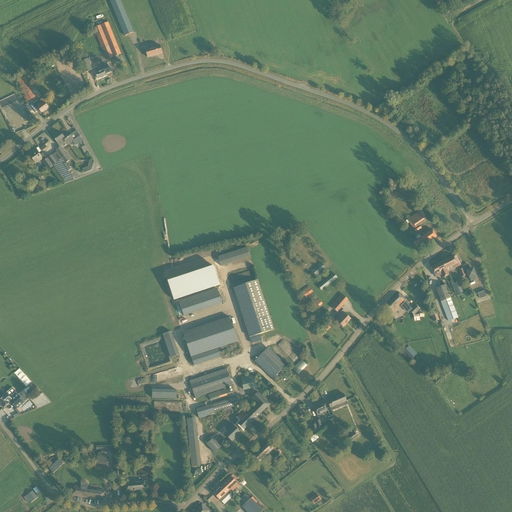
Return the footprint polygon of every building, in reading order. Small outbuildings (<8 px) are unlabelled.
[(133,33),(119,0),(109,0),(125,36),(133,33)] [(108,23),(101,25),(107,41),(100,26),(94,28),(106,60),(113,57),(108,43),(114,57),(121,54),(108,23)] [(160,46),(145,50),(147,57),(162,53),(160,46)] [(88,59),(81,62),(85,73),(92,70),(88,59)] [(99,72),(95,73),(96,74),(98,79),(106,76),(105,74),(110,72),(107,65),(97,69),(99,72)] [(35,97),(25,77),(18,80),(27,100),(35,97)] [(45,104),(42,99),(39,102),(41,104),(37,107),(41,113),(48,108),(45,104)] [(72,138),(68,133),(63,137),(60,132),(53,137),(57,142),(59,146),(63,143),(64,144),(66,142),(68,145),(73,141),(71,139),(72,138)] [(66,155),(60,147),(57,149),(58,151),(48,158),(64,180),(73,177),(68,171),(71,169),(69,167),(72,167),(71,163),(73,163),(71,160),(71,159),(67,154),(66,155)] [(39,154),(36,150),(29,154),(31,157),(29,158),(29,160),(30,161),(32,162),(34,161),(35,164),(42,159),(43,161),(42,161),(48,170),(53,167),(43,153),(40,156),(39,154)] [(88,167),(82,169),(84,173),(91,170),(93,163),(89,160),(88,167)] [(418,212),(406,221),(408,224),(409,223),(414,229),(428,219),(422,210),(421,210),(418,212)] [(432,230),(421,237),(419,235),(416,237),(418,239),(414,242),(418,249),(436,237),(432,230)] [(247,247),(217,256),(220,265),(249,257),(247,247)] [(453,256),(442,262),(446,269),(452,266),(453,268),(460,265),(456,256),(453,257),(453,256)] [(321,262),(311,270),(316,276),(326,268),(321,262)] [(442,262),(431,267),(434,275),(440,272),(441,274),(443,278),(449,275),(446,269),(442,262)] [(217,265),(170,280),(176,300),(223,284),(217,265)] [(470,270),(467,271),(467,272),(471,282),(476,280),(473,269),(470,270)] [(322,291),(337,278),(333,273),(318,286),(322,291)] [(274,329),(264,301),(258,280),(233,288),(240,309),(249,337),(274,329)] [(453,284),(457,295),(463,292),(459,282),(453,284)] [(436,288),(441,302),(450,298),(445,285),(436,288)] [(309,287),(301,292),(305,297),(313,292),(309,287)] [(183,316),(222,303),(217,289),(179,302),(183,316)] [(348,299),(341,294),(330,306),(337,312),(348,299)] [(384,308),(387,312),(390,314),(405,299),(400,294),(399,295),(398,294),(384,308)] [(414,315),(420,309),(415,305),(410,310),(414,315)] [(350,319),(347,316),(345,314),(342,312),(340,315),(335,320),(339,323),(343,327),(343,326),(344,327),(346,325),(345,324),(350,319)] [(191,357),(238,342),(230,317),(183,333),(191,357)] [(333,325),(329,321),(323,327),(328,331),(333,325)] [(171,331),(162,334),(169,358),(179,355),(171,331)] [(407,347),(403,351),(411,359),(415,356),(407,347)] [(285,367),(267,348),(255,361),(272,379),(285,367)] [(153,366),(169,361),(167,354),(165,355),(164,351),(162,352),(163,355),(156,357),(157,359),(153,360),(153,359),(151,359),(153,366)] [(298,374),(307,366),(302,360),(293,368),(298,374)] [(154,382),(182,375),(179,367),(152,375),(154,382)] [(19,368),(13,374),(26,387),(32,381),(19,368)] [(227,370),(190,382),(194,396),(214,390),(214,391),(223,388),(223,386),(227,385),(228,388),(232,386),(227,370)] [(240,376),(242,389),(254,388),(253,375),(240,376)] [(3,397),(0,399),(0,403),(0,404),(0,405),(2,407),(3,407),(3,408),(9,403),(10,402),(11,402),(17,409),(24,402),(23,401),(19,396),(12,388),(2,396),(3,397)] [(229,388),(208,394),(210,401),(227,396),(227,395),(231,394),(229,388)] [(239,415),(242,419),(243,419),(249,425),(269,405),(257,393),(251,399),(257,405),(246,416),(239,409),(236,412),(239,415)] [(348,404),(345,398),(343,394),(330,399),(331,400),(327,401),(329,406),(331,411),(348,404)] [(215,412),(239,406),(236,397),(212,404),(215,412)] [(325,407),(323,402),(313,406),(317,415),(321,414),(320,413),(323,412),(323,413),(327,411),(325,407)] [(241,421),(237,425),(243,431),(249,425),(243,419),(242,419),(239,415),(237,417),(241,421)] [(190,467),(199,466),(196,418),(187,418),(190,467)] [(318,429),(317,428),(322,426),(319,419),(314,421),(315,423),(311,425),(313,430),(318,429)] [(228,431),(224,434),(231,442),(241,433),(231,423),(226,428),(228,431)] [(354,431),(345,437),(350,444),(359,438),(354,431)] [(212,438),(205,444),(214,453),(221,447),(212,438)] [(274,448),(272,445),(268,442),(251,458),(257,464),(274,448)] [(280,453),(270,458),(273,463),(283,458),(280,453)] [(100,455),(96,455),(96,466),(96,468),(97,468),(107,468),(107,457),(100,457),(100,455)] [(53,465),(49,468),(53,474),(63,463),(62,458),(60,458),(58,459),(58,460),(55,462),(53,465)] [(253,467),(257,472),(261,469),(259,466),(258,466),(256,464),(253,467)] [(231,476),(222,485),(230,493),(239,485),(234,480),(236,478),(233,475),(232,477),(231,476)] [(145,490),(144,481),(135,482),(135,481),(129,481),(130,482),(125,483),(126,492),(145,490)] [(213,493),(219,500),(220,500),(221,502),(230,493),(222,485),(213,493)] [(104,491),(74,486),(72,496),(103,501),(104,491)] [(31,502),(33,501),(37,498),(32,491),(26,496),(31,502)] [(250,499),(246,494),(244,495),(240,499),(245,504),(250,499)] [(310,498),(313,504),(321,500),(317,494),(310,498)] [(245,504),(242,507),(246,511),(261,511),(263,511),(251,498),(250,499),(245,504)] [(209,511),(210,511),(203,503),(200,506),(194,511),(209,511)]
